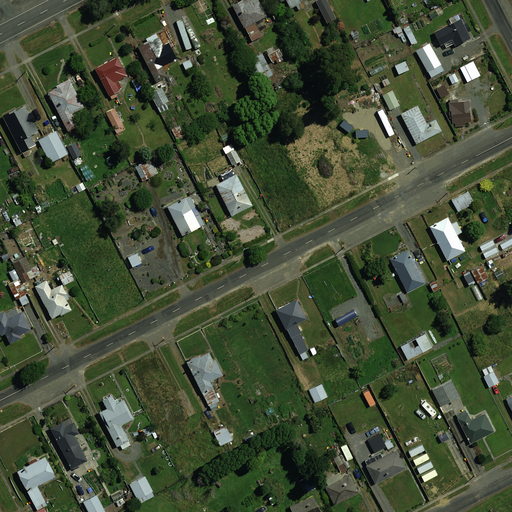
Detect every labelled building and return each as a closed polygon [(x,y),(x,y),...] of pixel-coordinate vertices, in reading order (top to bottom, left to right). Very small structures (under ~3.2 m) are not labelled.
[(260,29),(272,23),(260,0),(242,0),(243,1),(234,6),(253,43),(264,37),(260,29)] [(280,0),(283,5),(288,3),(292,11),(303,5),(300,0),(280,0)] [(328,0),(322,0),(317,3),(328,25),(338,20),(328,0)] [(464,20),(435,34),(441,45),(454,39),(458,48),(474,40),(464,20)] [(411,25),(404,28),(412,45),(419,42),(411,25)] [(156,34),(145,39),(148,45),(138,50),(155,86),(169,80),(163,68),(177,62),(164,37),(159,39),(156,34)] [(432,43),(416,51),(429,75),(445,66),(432,43)] [(276,80),(264,51),(244,59),(257,88),(276,80)] [(119,56),(96,68),(112,101),(136,89),(119,56)] [(407,60),(396,66),(401,76),(412,70),(407,60)] [(88,116),(69,79),(47,90),(70,133),(81,128),(77,122),(88,116)] [(162,86),(150,92),(163,115),(174,109),(162,86)] [(393,89),(382,95),(390,110),(401,105),(393,89)] [(453,116),(454,127),(472,126),(471,98),(449,99),(449,116),(453,116)] [(426,122),(418,104),(401,113),(417,145),(444,132),(436,117),(426,122)] [(34,137),(41,133),(28,106),(5,117),(24,156),(40,148),(34,137)] [(114,107),(105,112),(119,136),(128,131),(114,107)] [(58,132),(40,141),(52,166),(70,157),(58,132)] [(232,141),(222,147),(234,165),(243,159),(232,141)] [(78,142),(67,147),(74,160),(84,155),(78,142)] [(155,161),(137,169),(144,182),(161,173),(155,161)] [(218,180),(206,187),(222,217),(243,206),(225,170),(215,175),(218,180)] [(469,190),(451,200),(459,214),(477,205),(469,190)] [(181,198),(159,209),(172,236),(195,225),(181,198)] [(451,224),(447,216),(430,225),(450,264),(467,255),(458,237),(465,233),(458,220),(451,224)] [(399,249),(381,258),(399,293),(417,284),(399,249)] [(138,250),(127,255),(134,269),(144,264),(138,250)] [(15,269),(22,285),(36,278),(27,257),(13,263),(15,269)] [(15,269),(8,273),(12,281),(8,283),(20,307),(31,302),(22,285),(15,269)] [(471,269),(463,274),(470,288),(478,283),(471,269)] [(63,284),(67,292),(80,285),(72,270),(59,277),(63,284)] [(47,279),(35,286),(52,321),(76,309),(67,292),(63,284),(52,289),(47,279)] [(311,323),(298,298),(277,309),(296,347),(308,341),(301,328),(311,323)] [(9,319),(4,310),(0,312),(0,334),(2,338),(7,336),(12,346),(35,334),(24,311),(9,319)] [(64,319),(54,325),(63,341),(74,335),(64,319)] [(391,349),(398,362),(424,349),(417,335),(391,349)] [(225,378),(212,349),(187,361),(209,409),(223,402),(214,384),(225,378)] [(491,363),(482,368),(486,376),(482,378),(489,391),(502,384),(491,363)] [(452,378),(432,388),(443,408),(462,398),(452,378)] [(380,383),(372,387),(380,402),(388,398),(380,383)] [(324,384),(309,390),(316,404),(330,398),(324,384)] [(107,410),(101,413),(119,448),(133,441),(125,426),(135,421),(124,401),(119,403),(114,394),(102,400),(107,410)] [(505,395),(495,400),(508,427),(511,425),(511,403),(510,404),(505,395)] [(456,411),(444,418),(460,445),(484,432),(474,415),(462,422),(456,411)] [(69,424),(68,421),(51,430),(72,472),(89,463),(76,438),(84,434),(77,421),(69,424)] [(356,424),(345,429),(353,446),(363,441),(356,424)] [(151,425),(142,430),(147,439),(156,434),(151,425)] [(227,425),(213,432),(222,448),(236,441),(227,425)] [(398,450),(368,467),(379,486),(409,469),(398,450)] [(58,477),(47,456),(17,471),(37,511),(48,505),(42,494),(49,491),(45,483),(58,477)] [(351,473),(326,488),(338,507),(362,492),(351,473)] [(146,474),(130,483),(141,505),(158,496),(146,474)] [(108,511),(100,494),(83,502),(87,511),(108,511)] [(306,499),(290,507),(292,511),(327,511),(321,499),(309,505),(306,499)]
